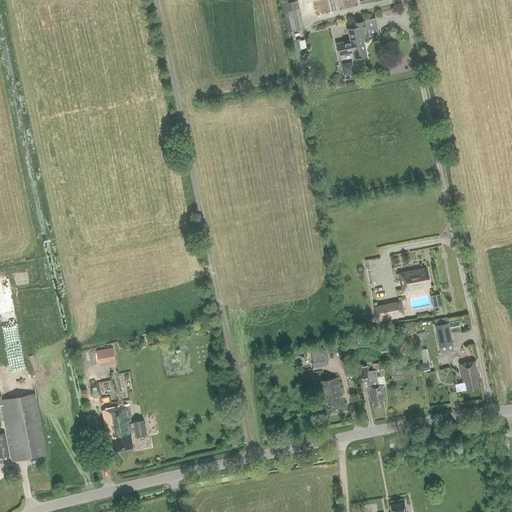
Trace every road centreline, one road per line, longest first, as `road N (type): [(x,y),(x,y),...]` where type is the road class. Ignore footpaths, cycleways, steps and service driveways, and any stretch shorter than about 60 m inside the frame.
road 1 (unclassified): [(35,511),(340,438),(511,410)]
road 2 (track): [(250,458),(154,0)]
road 3 (track): [(492,412),(419,52)]
